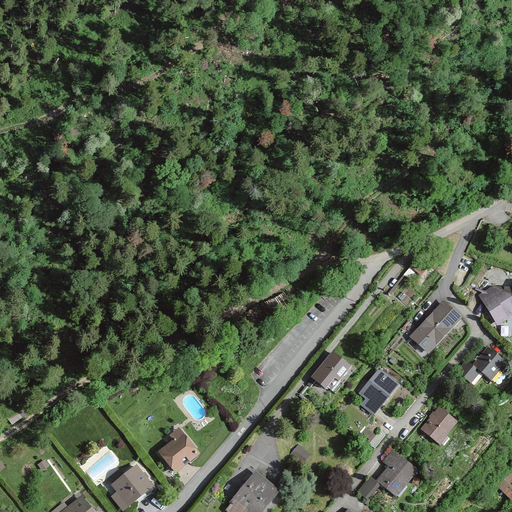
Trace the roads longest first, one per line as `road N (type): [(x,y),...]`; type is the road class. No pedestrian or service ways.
road 1 (residential): [(511,195),(364,275),(162,511)]
road 2 (track): [(0,439),(114,366),(316,268),(380,262)]
